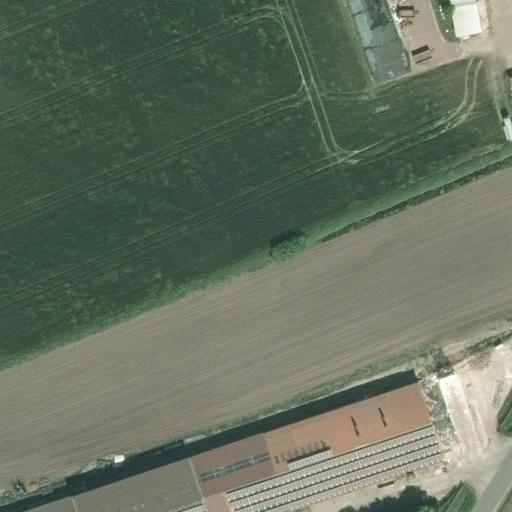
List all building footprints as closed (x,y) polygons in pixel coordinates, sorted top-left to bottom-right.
[(447,0),(454,34),(478,30),(473,0),(447,0)] [(427,378),(453,454),(490,442),(464,365),(427,378)] [(199,455),(217,511),(280,511),(453,454),(427,378),(199,455)] [(77,496),(82,511),(217,511),(199,455),(77,496)] [(82,511),(77,496),(27,511),(82,511)]
